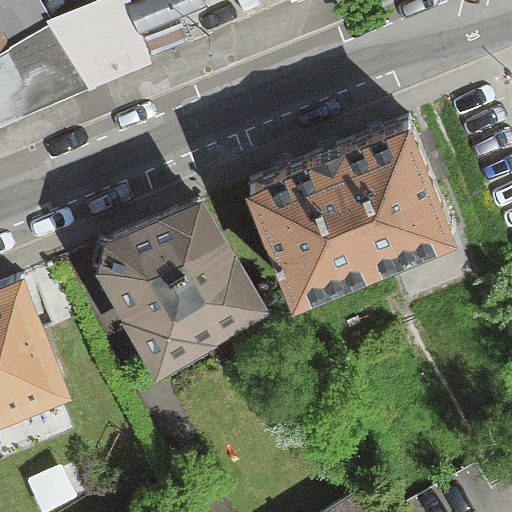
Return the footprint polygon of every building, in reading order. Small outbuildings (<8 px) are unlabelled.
[(109,0),(50,23),(36,0),(0,0),(0,129),(150,60),(127,0),(109,0)] [(459,219),(411,104),(248,171),(296,287),(459,219)] [(264,311),(199,197),(143,221),(99,239),(94,267),(151,377),(264,311)] [(0,413),(70,385),(22,266),(0,275),(0,413)] [(377,511),(361,487),(322,511),(377,511)]
